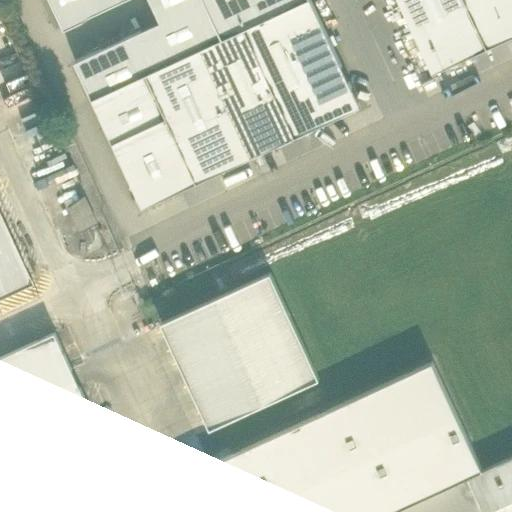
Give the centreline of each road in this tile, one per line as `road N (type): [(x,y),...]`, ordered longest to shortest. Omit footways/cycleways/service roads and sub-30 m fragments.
road 1 (unknown): [(18,0),(131,256),(71,290)]
road 2 (unknown): [(71,290),(174,511)]
road 3 (unknown): [(0,134),(71,290)]
